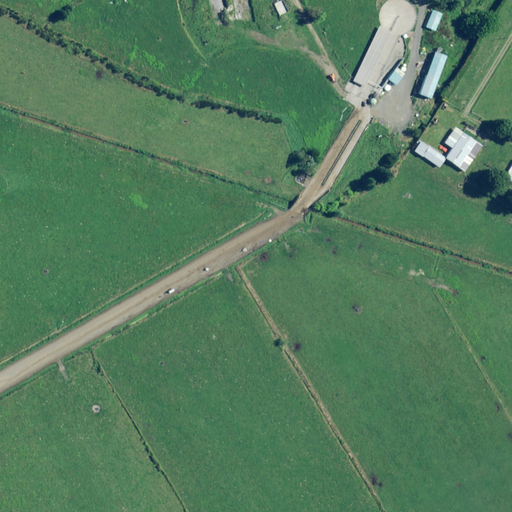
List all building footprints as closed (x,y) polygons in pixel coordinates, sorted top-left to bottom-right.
[(441,14),(431,10),(424,27),(433,31),(441,14)] [(390,33),(378,27),(352,81),(363,87),(390,33)] [(444,57),(433,53),(417,95),(429,99),(444,57)] [(402,75),(395,69),(386,79),(394,85),(402,75)] [(382,94),(377,89),(371,94),(375,99),(382,94)] [(480,146),(453,128),(443,143),(451,148),(443,158),(462,172),(480,146)] [(444,158),(419,142),(413,151),(437,168),(444,158)]
